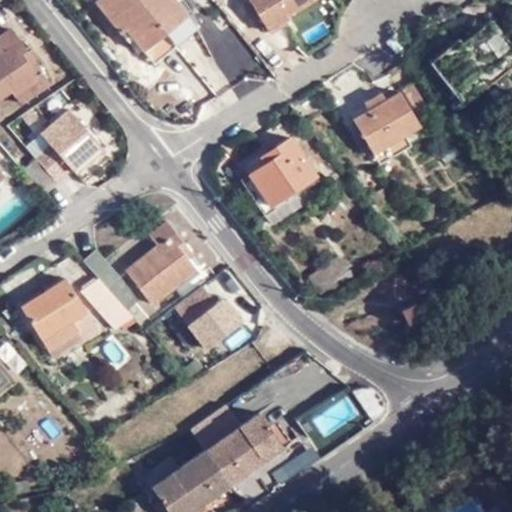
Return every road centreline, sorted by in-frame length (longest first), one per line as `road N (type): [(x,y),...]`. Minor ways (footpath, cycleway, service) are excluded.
road 1 (residential): [(429,409),(297,318),(251,274),(167,156)]
road 2 (residential): [(395,10),(167,156)]
road 3 (residential): [(167,156),(44,0)]
road 4 (residential): [(167,156),(0,262)]
road 5 (residential): [(429,409),(281,511)]
